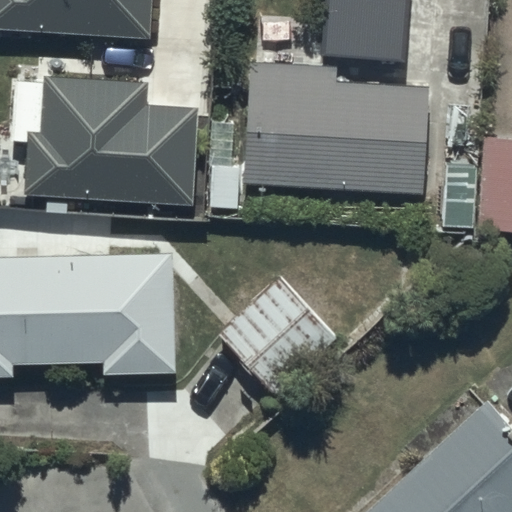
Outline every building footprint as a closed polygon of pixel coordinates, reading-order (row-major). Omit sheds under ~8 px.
[(0,0),(0,30),(149,36),(150,0),(0,0)] [(406,0),(325,0),(324,26),(328,26),(326,70),(250,65),(243,186),(420,196),(426,88),(334,82),(335,71),(402,75),(406,0)] [(142,103),(144,82),(44,75),(43,82),(12,80),(8,141),(25,142),(22,195),(190,206),(196,107),(142,103)] [(511,143),(478,142),(475,232),(511,233),(511,143)] [(170,258),(0,258),(0,379),(11,380),(11,363),(101,363),(101,373),(170,373),(170,258)] [(337,340),(281,278),(218,334),(275,397),(337,340)] [(511,511),(511,436),(481,402),(356,511),(511,511)]
